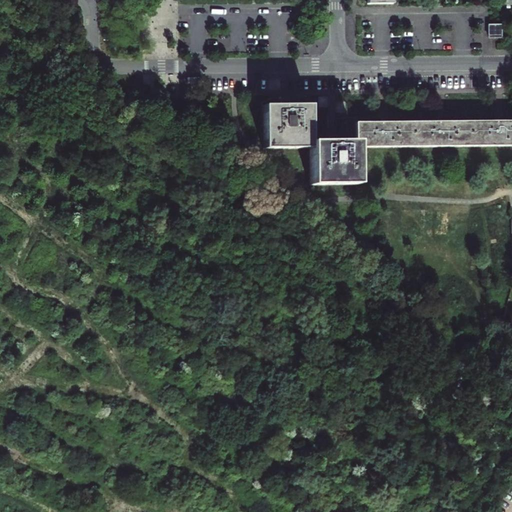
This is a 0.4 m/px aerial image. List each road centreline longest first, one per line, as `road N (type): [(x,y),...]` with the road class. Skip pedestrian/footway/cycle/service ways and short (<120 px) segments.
road 1 (residential): [(89,0),(93,52),(110,66),(336,64)]
road 2 (residential): [(336,64),(511,63)]
